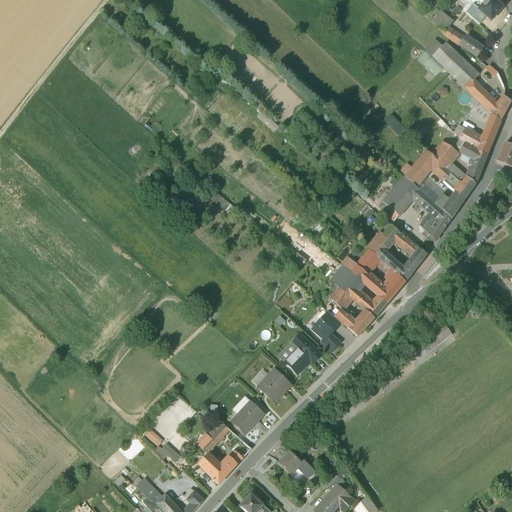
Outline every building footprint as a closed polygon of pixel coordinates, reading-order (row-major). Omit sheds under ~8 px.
[(502,8),(492,0),(486,0),(483,4),(479,10),(478,11),(485,18),(491,22),(502,8)] [(473,4),(465,13),(479,25),(485,18),(478,11),(479,10),(473,4)] [(441,12),(431,23),(443,34),(448,28),(453,22),(441,12)] [(458,36),(448,28),(443,34),(454,43),(459,46),(464,38),(460,37),(458,36)] [(482,51),(464,38),(459,46),(476,58),(482,51)] [(435,41),(425,51),(432,57),(442,47),(435,41)] [(479,76),(445,44),(442,47),(432,57),(465,90),(474,81),(479,76)] [(497,74),(488,67),(486,69),(494,77),(497,74)] [(479,76),(474,81),(482,88),(494,77),(486,69),(479,76)] [(474,81),(465,90),(475,100),(482,92),(480,91),(482,88),(474,81)] [(497,107),(482,92),(475,100),(479,103),(478,104),(490,115),(492,117),(500,122),(510,104),(504,98),(497,107)] [(490,115),(477,106),(472,112),(489,124),(492,117),(490,115)] [(406,130),(390,114),(383,121),(399,137),(406,130)] [(500,122),(492,117),(489,124),(483,139),(492,144),(501,123),(500,122)] [(472,136),(464,131),(462,136),(458,141),(467,147),(472,136)] [(482,141),(472,136),(467,147),(477,152),(487,157),(492,144),(483,139),(482,141)] [(467,147),(458,141),(453,149),(460,154),(460,155),(469,160),(466,166),(470,168),(467,179),(475,186),(487,157),(477,152),(467,147)] [(458,155),(442,144),(431,156),(437,162),(445,170),(450,164),(458,155)] [(511,148),(504,145),(496,163),(511,170),(511,148)] [(426,152),(418,163),(428,172),(430,170),(437,162),(431,156),(426,152)] [(445,170),(437,162),(430,170),(443,181),(449,174),(445,170)] [(418,163),(404,179),(415,188),(420,183),(428,172),(418,163)] [(467,179),(450,164),(445,170),(449,174),(462,186),(467,179)] [(462,186),(449,174),(443,181),(456,193),(455,195),(464,202),(475,186),(467,179),(462,186)] [(419,192),(403,178),(382,203),(387,207),(398,217),(413,199),(419,192)] [(447,206),(420,183),(415,188),(443,213),(447,206)] [(212,195),(226,208),(231,202),(217,190),(212,195)] [(429,201),(419,192),(413,199),(423,208),(429,201)] [(455,195),(448,205),(447,206),(443,213),(451,220),(464,202),(455,195)] [(442,213),(429,201),(423,208),(435,218),(435,221),(437,222),(435,225),(444,231),(451,220),(443,213),(442,213)] [(398,217),(387,207),(383,212),(394,221),(398,217)] [(308,223),(298,214),(291,222),(301,231),(308,223)] [(444,231),(435,225),(430,231),(431,232),(439,238),(444,231)] [(379,234),(367,249),(369,252),(379,261),(385,254),(394,242),(400,235),(391,227),(383,237),(379,234)] [(436,242),(439,238),(431,232),(428,236),(436,242)] [(403,269),(385,254),(379,261),(383,264),(391,272),(405,284),(426,256),(400,235),(394,242),(413,257),(403,269)] [(318,249),(302,236),(291,249),(307,263),(318,249)] [(369,252),(350,274),(359,282),(365,275),(366,276),(375,265),(379,261),(369,252)] [(348,259),(341,267),(342,268),(345,270),(352,263),(348,259)] [(383,264),(379,269),(387,276),(391,272),(383,264)] [(345,270),(342,268),(329,282),(335,287),(340,281),(344,285),(347,281),(357,290),(362,284),(359,282),(350,274),(345,270)] [(390,285),(384,292),(366,276),(365,275),(359,282),(362,284),(378,298),(387,305),(405,284),(391,272),(387,276),(384,279),(390,285)] [(357,290),(347,281),(344,285),(340,281),(335,287),(339,291),(352,302),(353,302),(358,294),(360,293),(357,290)] [(497,284),(486,294),(498,307),(509,297),(497,284)] [(352,302),(339,291),(330,302),(344,313),(352,302)] [(372,306),(358,294),(353,302),(365,312),(365,313),(374,320),(387,305),(378,298),(372,306)] [(345,317),(340,313),(334,320),(340,325),(343,328),(344,327),(357,339),(374,320),(365,313),(356,323),(348,316),(345,317)] [(328,314),(313,330),(319,336),(319,337),(324,341),(324,342),(330,336),(340,325),(334,320),(328,314)] [(452,340),(442,326),(417,344),(427,358),(452,340)] [(330,336),(324,342),(324,341),(319,346),(329,355),(339,344),(330,336)] [(326,361),(303,340),(299,344),(295,348),(280,363),(299,381),(314,366),(318,370),(326,361)] [(290,387),(273,371),(257,389),(264,396),(267,393),(276,402),(290,387)] [(263,416),(249,401),(229,421),(244,435),(263,416)] [(222,427),(200,450),(206,455),(229,432),(222,427)] [(152,435),(146,441),(157,453),(163,447),(152,435)] [(178,460),(165,448),(161,453),(174,465),(178,460)] [(220,468),(208,457),(198,467),(218,487),(242,461),(234,454),(220,468)] [(301,467),(288,455),(278,466),(290,478),(296,471),(308,482),(309,481),(314,475),(303,465),(301,467)] [(314,475),(309,481),(314,487),(320,481),(314,475)] [(337,480),(326,491),(330,495),(336,489),(337,489),(342,484),(337,480)] [(337,489),(336,489),(330,495),(314,511),(346,511),(353,504),(337,489)] [(204,503),(190,491),(184,498),(192,505),(197,510),(204,503)] [(170,511),(175,509),(165,497),(155,506),(161,511),(170,511)] [(266,511),(250,497),(239,509),(242,511),(266,511)] [(373,511),(365,501),(356,511),(355,511),(373,511)]
